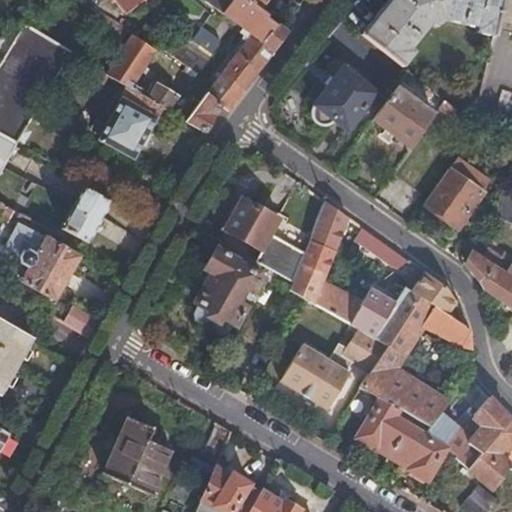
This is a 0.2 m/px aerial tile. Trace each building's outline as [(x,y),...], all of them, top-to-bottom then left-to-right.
[(124,31),(77,0),(74,0),(60,7),(117,43),(124,31)] [(112,0),(123,13),(140,0),(112,0)] [(206,0),(204,2),(249,35),(272,52),(285,34),(264,18),(265,17),(257,11),(242,0),(206,0)] [(242,0),(257,11),(265,0),(242,0)] [(383,0),(357,33),(399,66),(411,52),(407,48),(427,23),(429,25),(430,25),(431,25),(433,24),(434,24),(437,22),(439,21),(440,18),(473,25),(472,30),(490,34),(491,29),(497,0),(383,0)] [(511,0),(497,0),(491,29),(511,33),(511,0)] [(69,52),(23,25),(0,35),(0,134),(15,143),(69,52)] [(235,54),(258,69),(272,52),(249,35),(235,54)] [(152,52),(129,36),(105,74),(106,75),(127,87),(129,88),(152,52)] [(170,51),(188,69),(203,54),(185,36),(170,51)] [(235,54),(204,95),(219,104),(218,105),(227,110),(258,69),(235,54)] [(330,76),(311,101),(334,118),(346,127),(373,92),(340,66),(331,77),(330,76)] [(105,74),(98,70),(94,76),(102,81),(106,75),(105,74)] [(397,79),(404,84),(411,75),(404,70),(397,79)] [(158,85),(149,100),(162,108),(166,110),(176,96),(158,85)] [(370,119),(407,147),(431,114),(393,86),(370,119)] [(129,88),(127,87),(98,139),(133,159),(162,108),(149,100),(129,88)] [(219,104),(204,95),(184,121),(203,132),(218,105),(219,104)] [(441,99),(436,106),(449,117),(455,109),(441,99)] [(334,118),(311,101),(309,103),(308,106),(308,109),(308,112),(309,114),(310,117),(311,119),(313,121),(316,122),(318,123),(321,124),(324,124),(326,124),(329,122),(331,121),(332,120),(334,118)] [(0,169),(15,143),(0,134),(0,169)] [(445,167),(421,202),(457,226),(467,211),(473,203),(481,192),(486,179),(454,157),(446,168),(445,167)] [(511,220),(511,190),(501,185),(489,210),(511,220)] [(82,187),(59,228),(85,243),(109,202),(82,187)] [(223,231),(259,251),(269,233),(277,217),(239,196),(229,214),(232,216),(223,231)] [(323,200),(302,252),(290,283),(288,288),(359,329),(372,337),(397,298),(377,286),(372,289),(369,288),(361,302),(321,281),(347,216),(323,200)] [(5,225),(13,229),(21,215),(0,202),(0,217),(7,222),(5,225)] [(478,207),(473,203),(467,211),(473,214),(478,207)] [(368,231),(360,243),(390,264),(398,253),(368,231)] [(253,262),(262,267),(290,283),(302,252),(278,238),(269,233),(259,251),(253,262)] [(20,281),(54,300),(78,257),(44,238),(35,255),(27,251),(22,252),(18,257),(20,263),(27,267),(20,281)] [(469,250),(463,262),(481,286),(481,289),(484,291),(511,308),(511,264),(485,246),(479,256),(469,250)] [(193,320),(222,336),(229,323),(234,326),(260,278),(235,264),(237,261),(216,249),(205,269),(211,272),(193,303),(198,306),(192,316),(193,320)] [(425,271),(410,292),(444,315),(455,301),(443,284),(425,271)] [(404,287),(397,298),(372,337),(386,346),(368,371),(359,386),(379,397),(401,409),(428,424),(436,415),(449,401),(396,369),(423,326),(465,347),(470,347),(468,331),(461,326),(444,315),(410,292),(404,287)] [(71,305),(62,322),(89,337),(99,321),(71,305)] [(0,394),(33,339),(0,319),(0,394)] [(341,355),(350,361),(368,371),(386,346),(372,337),(359,329),(346,348),(341,355)] [(345,371),(350,361),(341,355),(346,348),(336,343),(326,360),(345,371)] [(348,373),(345,371),(326,360),(300,344),(278,381),(325,410),(348,373)] [(272,354),(262,376),(276,382),(286,360),(272,354)] [(445,447),(468,465),(481,449),(507,418),(486,396),(472,413),(472,417),(453,429),(436,415),(428,424),(401,409),(394,419),(405,426),(445,447)] [(354,437),(373,448),(376,444),(389,452),(405,426),(394,419),(401,409),(379,397),(354,437)] [(102,473),(150,494),(170,450),(148,440),(153,429),(126,417),(102,473)] [(511,422),(507,418),(481,449),(468,465),(466,466),(491,488),(510,464),(498,454),(502,449),(505,451),(511,441),(511,422)] [(201,452),(216,459),(228,431),(215,423),(201,452)] [(405,426),(389,452),(411,465),(408,470),(410,470),(408,473),(420,480),(421,477),(425,480),(445,447),(405,426)] [(376,444),(373,448),(408,470),(411,465),(389,452),(376,444)] [(230,476),(213,466),(193,511),(245,511),(258,490),(231,473),(230,476)] [(475,487),(468,497),(485,511),(492,502),(475,487)] [(259,489),(258,490),(245,511),(298,511),(299,508),(283,499),(281,502),(259,489)] [(486,511),(485,511),(468,497),(458,509),(462,511),(486,511)]
